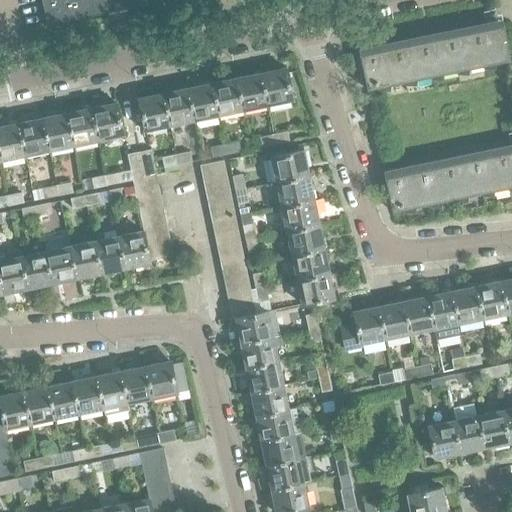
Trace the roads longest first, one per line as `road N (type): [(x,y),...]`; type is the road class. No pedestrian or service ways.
road 1 (residential): [(242,511),(196,332),(167,322),(0,338)]
road 2 (residential): [(511,239),(386,246),(370,221),(307,19)]
road 3 (residential): [(0,83),(307,19)]
